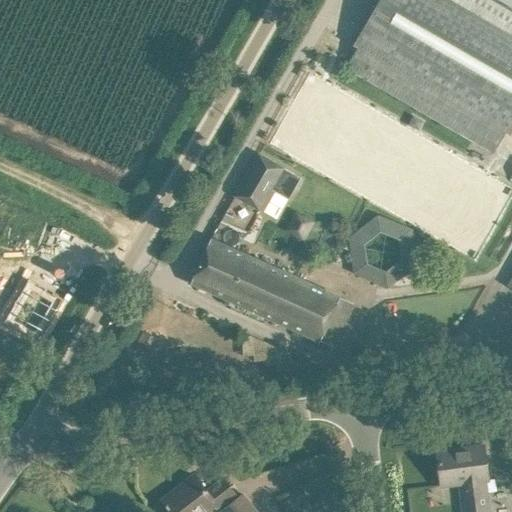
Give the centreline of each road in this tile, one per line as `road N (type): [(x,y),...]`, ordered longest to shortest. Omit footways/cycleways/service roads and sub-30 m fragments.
road 1 (unclassified): [(27,438),(279,0)]
road 2 (tertiary): [(27,438),(355,400)]
road 3 (tertiary): [(355,400),(511,378)]
